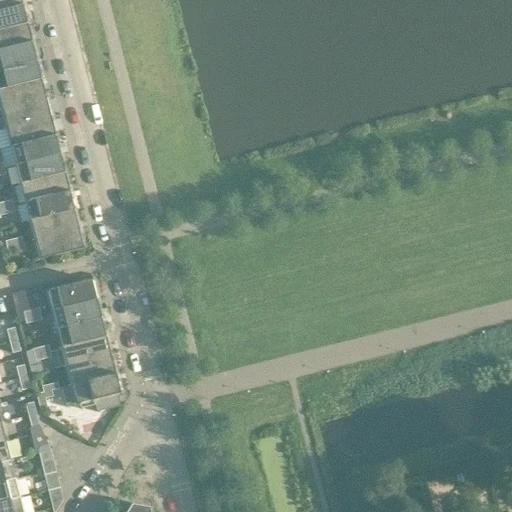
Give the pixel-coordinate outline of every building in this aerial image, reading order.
[(21,0),(0,0),(0,11),(23,6),(21,0)] [(23,6),(0,11),(0,31),(28,25),(23,6)] [(28,25),(0,31),(0,51),(33,43),(28,25)] [(33,43),(0,51),(0,71),(37,62),(33,43)] [(37,62),(0,71),(0,91),(42,81),(37,62)] [(42,81),(0,91),(0,102),(2,110),(47,99),(42,81)] [(47,99),(2,110),(7,129),(51,118),(47,99)] [(51,118),(7,129),(11,148),(56,137),(51,118)] [(56,137),(11,148),(16,166),(61,155),(56,137)] [(61,155),(16,166),(21,185),(65,174),(61,155)] [(65,174),(21,185),(25,204),(70,193),(65,174)] [(70,193),(25,204),(30,222),(75,211),(70,193)] [(13,207),(0,209),(0,216),(14,213),(13,207)] [(75,211),(30,222),(35,241),(79,230),(75,211)] [(79,230),(35,241),(40,261),(84,250),(79,230)] [(21,238),(5,242),(7,248),(22,244),(21,238)] [(22,244),(7,248),(8,254),(24,250),(22,244)] [(92,281),(48,292),(53,312),(97,300),(92,281)] [(97,300),(53,312),(57,330),(102,319),(97,300)] [(39,309),(23,313),(24,319),(40,315),(39,309)] [(40,315),(24,319),(26,325),(42,321),(40,315)] [(102,319),(57,330),(62,349),(107,338),(102,319)] [(7,331),(10,342),(17,340),(15,329),(7,331)] [(107,338),(62,349),(67,367),(111,356),(107,338)] [(17,340),(10,342),(13,354),(20,352),(17,340)] [(49,352),(48,346),(32,350),(26,353),(27,358),(49,352)] [(51,358),(49,352),(27,358),(31,376),(44,373),(40,361),(51,358)] [(116,375),(111,356),(67,367),(71,386),(116,375)] [(16,368),(19,380),(27,378),(24,366),(16,368)] [(121,395),(116,375),(71,386),(62,388),(67,408),(79,405),(80,410),(95,406),(97,413),(120,407),(117,395),(121,395)] [(27,378),(19,380),(22,391),(30,389),(27,378)] [(59,389),(57,383),(42,387),(43,393),(51,391),(59,389)] [(51,391),(43,393),(36,395),(40,410),(47,408),(45,399),(53,397),(51,391)] [(25,405),(28,417),(36,415),(33,403),(25,405)] [(36,415),(28,417),(31,428),(39,426),(36,415)] [(6,442),(0,443),(0,463),(11,461),(6,442)] [(51,451),(48,446),(40,448),(38,451),(39,454),(51,451)] [(53,459),(51,451),(39,454),(41,462),(53,459)] [(54,467),(53,459),(41,462),(43,470),(54,467)] [(11,461),(0,463),(0,483),(15,480),(11,461)] [(58,481),(56,473),(44,476),(46,484),(58,481)] [(15,480),(0,483),(0,503),(20,498),(15,480)] [(60,489),(58,481),(46,484),(48,492),(60,489)] [(61,495),(50,498),(53,511),(55,511),(63,501),(61,495)] [(23,511),(20,498),(0,503),(0,511),(23,511)]
